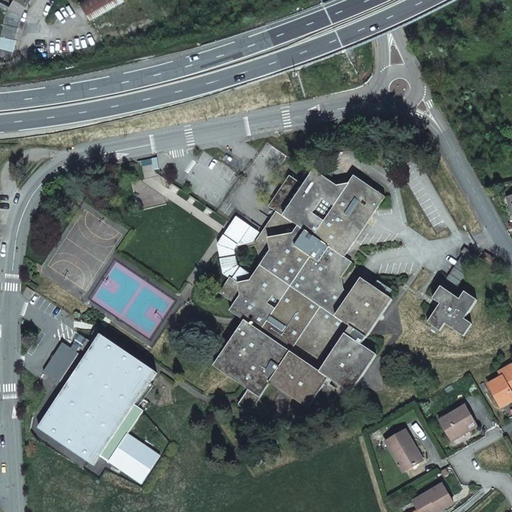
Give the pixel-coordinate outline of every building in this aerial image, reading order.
[(80,0),(79,1),(90,23),(132,0),(80,0)] [(1,36),(15,39),(18,27),(20,18),(21,14),(10,9),(7,7),(1,36)] [(0,38),(0,55),(10,58),(15,39),(1,36),(0,38)] [(351,262),(344,258),(385,198),(355,177),(350,184),(337,187),(315,172),(305,185),(290,176),(270,206),(277,211),(257,241),(260,266),(253,276),(251,280),(238,282),(230,277),(230,278),(220,293),(234,303),(229,311),(245,321),(214,367),(247,389),(237,404),(249,412),(269,382),(307,408),(329,377),(351,392),(377,354),(362,345),(392,299),(361,279),(350,294),(343,289),(341,277),(351,262)] [(218,245),(223,274),(230,278),(230,277),(238,282),(251,280),(253,276),(237,265),(234,250),(237,246),(253,241),(259,233),(237,218),(218,245)] [(445,281),(456,289),(479,256),(466,247),(462,252),(464,253),(445,281)] [(492,263),(496,258),(487,252),(483,257),(492,263)] [(471,324),(463,319),(476,300),(464,292),(459,300),(441,287),(433,300),(440,304),(428,323),(439,331),(444,323),(463,336),(471,324)] [(152,384),(148,381),(155,371),(100,333),(93,329),(81,348),(87,352),(36,425),(92,463),(99,454),(139,482),(158,454),(127,431),(141,411),(136,407),(152,384)] [(61,341),(42,370),(57,381),(77,352),(75,350),(78,346),(72,343),(70,347),(61,341)] [(511,368),(500,374),(502,379),(489,386),(502,410),(511,404),(511,368)] [(463,437),(478,428),(467,408),(440,423),(449,441),(462,434),(463,437)] [(421,463),(413,450),(416,448),(406,431),(386,442),(403,473),(421,463)] [(449,441),(451,444),(463,437),(462,434),(449,441)] [(421,463),(423,462),(416,448),(413,450),(421,463)] [(412,501),(417,510),(412,511),(431,511),(436,509),(437,511),(452,502),(441,484),(412,501)]
